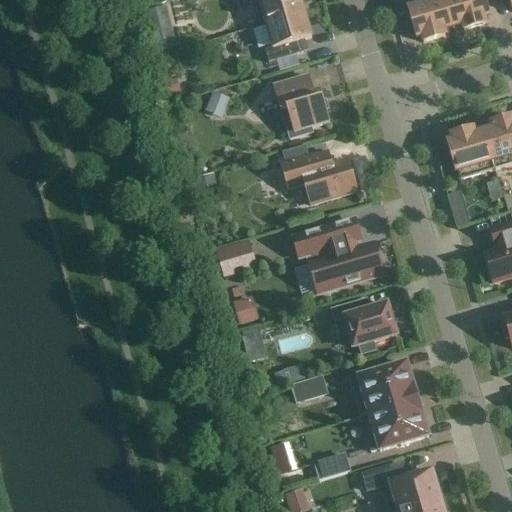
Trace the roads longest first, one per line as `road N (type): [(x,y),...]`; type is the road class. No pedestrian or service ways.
road 1 (residential): [(385,107),(505,511)]
road 2 (residential): [(385,107),(511,71)]
